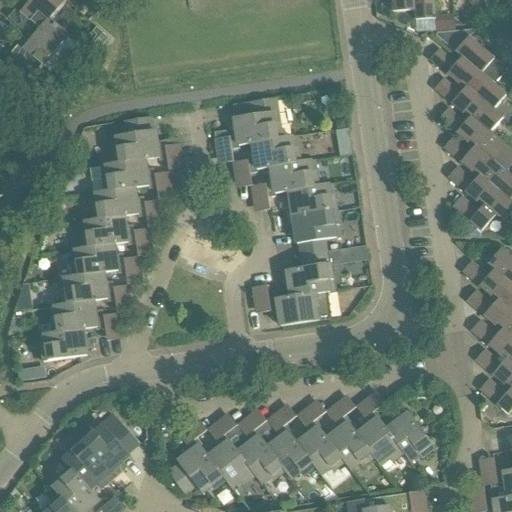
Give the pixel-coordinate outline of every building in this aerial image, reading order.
[(34,0),(31,5),(22,14),(37,27),(29,36),(33,40),(50,21),(51,22),(67,3),(64,0),(34,0)] [(104,5),(98,0),(95,0),(89,7),(96,14),(104,5)] [(391,0),(392,14),(415,13),(415,22),(435,21),(434,0),(391,0)] [(391,17),(390,6),(382,6),(383,18),(391,17)] [(511,6),(492,7),(493,25),(511,24),(511,6)] [(492,7),(475,8),(476,27),(493,25),(492,7)] [(455,33),(454,16),(445,17),(446,34),(451,33),(455,33)] [(473,16),(463,16),(464,26),(464,27),(474,26),(473,16)] [(69,40),(70,39),(51,22),(50,21),(33,40),(25,50),(39,63),(31,72),(37,77),(44,69),(51,74),(76,46),(69,40)] [(91,44),(99,51),(109,40),(101,32),(97,37),(91,44)] [(507,72),(495,61),(470,39),(457,54),(463,59),(448,76),(459,87),(462,84),(461,84),(474,69),(482,76),(482,75),(494,86),(507,72)] [(468,89),(453,106),(464,116),(466,114),(479,99),(486,105),(494,112),(507,97),(494,86),(482,75),(482,76),(474,69),(461,84),(462,84),(468,89)] [(0,88),(9,96),(20,83),(10,73),(0,84),(0,88)] [(479,99),(466,114),(472,119),(457,136),(468,146),(470,143),(483,128),(491,135),(504,120),(494,112),(486,105),(479,99)] [(233,108),(237,132),(214,136),(215,143),(230,141),(230,142),(239,141),(240,148),(253,146),(282,142),(276,101),(233,108)] [(337,132),(347,130),(345,121),(335,122),(337,132)] [(470,143),(476,149),(461,165),(473,175),(475,172),(488,157),(495,164),(496,164),(507,173),(511,167),(511,152),(491,135),(483,128),(470,143)] [(157,153),(166,151),(165,150),(180,148),(179,141),(156,145),(154,135),(112,141),(116,166),(116,167),(145,162),(145,163),(158,161),(157,153)] [(253,146),(255,156),(247,157),(248,166),(257,165),(257,173),(271,170),(301,166),(301,165),(297,140),(282,142),(253,146)] [(240,151),(240,148),(239,141),(230,142),(232,152),(240,151)] [(167,162),(166,151),(157,153),(158,161),(158,163),(167,162)] [(481,178),(466,195),(477,205),(479,202),(492,187),(500,194),(500,193),(511,203),(511,201),(511,178),(507,173),(496,164),(495,164),(488,157),(475,172),(481,178)] [(116,167),(116,166),(101,169),(105,195),(105,196),(134,191),(134,192),(148,190),(146,181),(155,180),(153,172),(146,173),(145,163),(145,162),(116,167)] [(271,170),(273,180),(264,181),(266,191),(275,189),(276,197),(290,194),(318,190),(318,189),(314,163),(301,165),(301,166),(271,170)] [(257,165),(248,166),(250,176),(258,175),(257,173),(257,165)] [(156,190),(155,180),(146,181),(148,190),(149,191),(156,190)] [(290,194),(291,203),(283,204),(285,214),(293,213),(294,220),(337,214),(333,187),(318,189),(318,190),(290,194)] [(479,202),(485,207),(470,224),(476,229),(482,234),(497,217),(504,223),(511,213),(511,203),(500,193),(500,194),(492,187),(479,202)] [(275,189),(266,191),(267,201),(277,199),(276,197),(275,189)] [(105,196),(105,195),(92,197),(96,223),(96,224),(124,219),(124,220),(138,217),(137,210),(145,208),(144,200),(136,201),(134,192),(134,191),(105,196)] [(147,219),(145,208),(137,210),(138,217),(138,220),(147,219)] [(341,240),(337,214),(294,220),(293,213),(285,214),(288,238),(296,237),(298,247),(300,259),(328,255),(326,242),(341,240)] [(96,224),(96,223),(82,225),(86,251),(86,252),(113,248),(127,246),(126,238),(135,237),(133,228),(125,230),(124,220),(124,219),(96,224)] [(467,221),(461,228),(470,236),(476,229),(470,224),(467,221)] [(136,247),(135,237),(126,238),(127,246),(127,248),(136,247)] [(86,252),(86,251),(70,254),(74,279),(74,280),(103,275),(103,276),(117,274),(116,266),(124,265),(123,256),(115,257),(113,248),(86,252)] [(369,262),(367,248),(343,252),(345,266),(369,262)] [(511,286),(511,260),(503,252),(489,267),(496,272),(480,289),(492,299),(494,296),(506,282),(511,286)] [(300,259),(302,271),(288,273),(286,271),(278,272),(281,292),(290,291),(292,300),(315,296),(315,297),(327,295),(335,294),(328,255),(300,259)] [(126,275),(124,265),(116,266),(117,274),(117,276),(126,275)] [(74,280),(74,279),(60,281),(64,307),(64,308),(93,303),(93,304),(107,302),(105,294),(114,293),(112,284),(104,285),(103,276),(103,275),(74,280)] [(511,286),(506,282),(494,296),(500,301),(485,318),(496,328),(498,326),(498,325),(511,311),(511,312),(511,286)] [(115,303),(114,293),(105,294),(107,302),(107,304),(115,303)] [(292,300),(277,302),(277,300),(268,301),(271,320),(279,318),(281,329),(331,321),(327,295),(315,297),(315,296),(292,300)] [(64,308),(64,307),(49,310),(53,336),(54,337),(83,332),(96,330),(95,322),(104,321),(102,312),(95,313),(93,304),(93,303),(64,308)] [(498,325),(498,326),(505,331),(489,348),(500,358),(502,355),(511,343),(511,312),(511,311),(498,325)] [(105,331),(104,321),(95,322),(96,330),(97,332),(105,331)] [(54,337),(53,336),(40,338),(44,364),(87,357),(86,351),(94,350),(92,341),(85,342),(83,332),(54,337)] [(511,343),(502,355),(508,361),(493,378),(504,388),(507,385),(506,385),(511,378),(511,343)] [(19,383),(33,381),(31,370),(17,372),(19,383)] [(511,378),(506,385),(507,385),(511,389),(511,390),(497,407),(509,417),(511,420),(511,378)] [(376,413),(367,419),(372,425),(379,420),(381,419),(376,413)] [(395,426),(388,432),(387,432),(405,456),(404,456),(410,463),(420,456),(423,460),(435,451),(408,416),(403,420),(398,414),(391,420),(395,426)] [(343,430),(349,425),(352,424),(346,417),(338,423),(343,430)] [(365,431),(358,436),(357,437),(375,460),(380,468),(390,460),(394,464),(404,456),(405,456),(387,432),(388,432),(379,420),(372,425),(367,419),(360,424),(365,431)] [(313,434),(319,430),(321,428),(316,421),(308,427),(313,434)] [(336,436),(328,441),(328,442),(346,465),(345,465),(351,472),(361,465),(364,469),(375,460),(357,437),(358,436),(349,425),(343,430),(338,423),(331,429),(336,436)] [(92,432),(81,442),(109,475),(104,479),(109,485),(128,470),(122,463),(140,448),(120,424),(109,434),(104,427),(95,435),(92,432)] [(287,426),(279,432),(284,439),(290,434),(292,433),(287,426)] [(238,427),(227,436),(232,442),(231,444),(239,455),(238,455),(256,478),(261,486),(271,478),(274,483),(286,474),(268,451),(269,450),(260,439),(262,438),(257,431),(247,438),(238,427)] [(306,440),(298,446),(315,469),(321,477),(331,470),(334,474),(345,465),(346,465),(328,442),(328,441),(319,430),(313,434),(308,427),(301,433),(306,440)] [(276,445),(269,450),(268,451),(286,474),(291,482),(301,474),(304,478),(315,469),(298,446),(290,434),(284,439),(279,432),(271,438),(276,445)] [(173,441),(187,458),(179,464),(180,467),(169,475),(185,496),(196,488),(202,496),(212,488),(215,492),(226,483),(208,459),(209,459),(200,448),(194,453),(189,446),(187,447),(179,436),(173,441)] [(227,436),(219,442),(224,449),(231,444),(232,442),(227,436)] [(197,440),(189,446),(194,453),(200,448),(202,447),(197,440)] [(109,475),(81,442),(70,451),(73,455),(64,463),(70,470),(90,492),(97,486),(102,492),(109,485),(104,479),(109,475)] [(216,454),(209,459),(208,459),(226,483),(232,491),(242,483),(244,487),(256,478),(238,455),(239,455),(231,444),(224,449),(219,442),(211,448),(216,454)] [(96,511),(93,508),(99,503),(90,492),(70,470),(59,480),(62,483),(53,491),(60,499),(60,498),(72,511),(96,511)] [(506,481),(504,473),(504,471),(496,472),(497,483),(506,481)] [(511,472),(510,472),(504,473),(506,481),(497,483),(499,492),(493,493),(494,500),(495,502),(508,500),(508,501),(511,499),(511,472)] [(412,511),(410,494),(349,504),(350,511),(412,511)] [(72,511),(60,498),(60,499),(49,508),(52,511),(50,511),(72,511)] [(508,500),(495,502),(496,510),(487,511),(511,511),(511,499),(508,501),(508,500)] [(496,510),(495,502),(494,500),(486,501),(487,511),(496,510)] [(99,503),(93,508),(96,511),(101,511),(107,507),(101,501),(99,503)]
